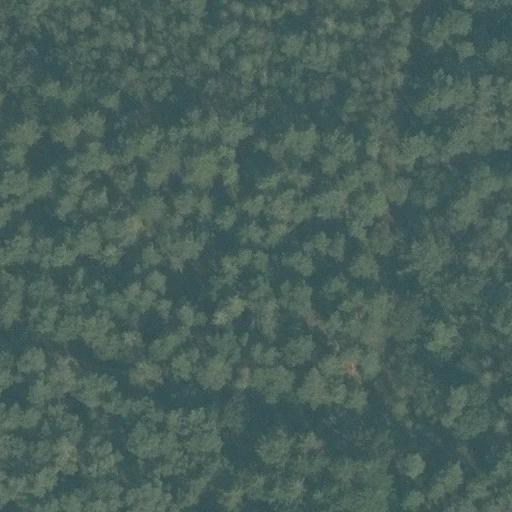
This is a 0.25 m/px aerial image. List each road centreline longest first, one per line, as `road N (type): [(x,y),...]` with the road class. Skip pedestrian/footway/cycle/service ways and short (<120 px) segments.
road 1 (track): [(511,453),(390,436),(0,346)]
road 2 (track): [(391,511),(407,157),(435,0)]
